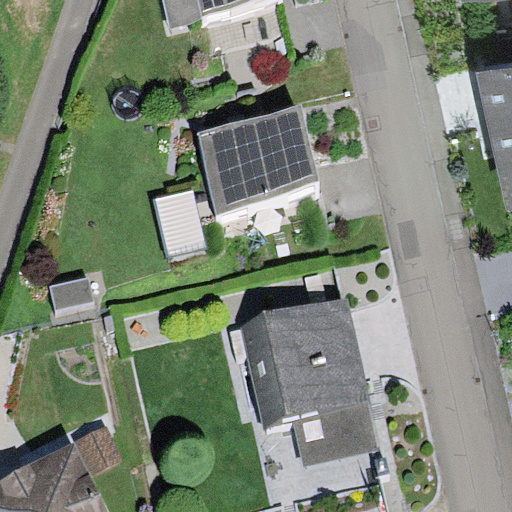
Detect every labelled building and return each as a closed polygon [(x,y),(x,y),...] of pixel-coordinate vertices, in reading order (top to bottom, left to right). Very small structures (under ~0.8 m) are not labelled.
[(279,19),(274,0),(181,0),(190,38),(279,19)] [(511,61),(471,70),(501,210),(511,207),(511,61)] [(297,122),(190,144),(208,231),(315,209),(297,122)] [(373,459),(339,313),(230,339),(264,485),(373,459)] [(101,511),(79,461),(0,495),(0,511),(101,511)]
